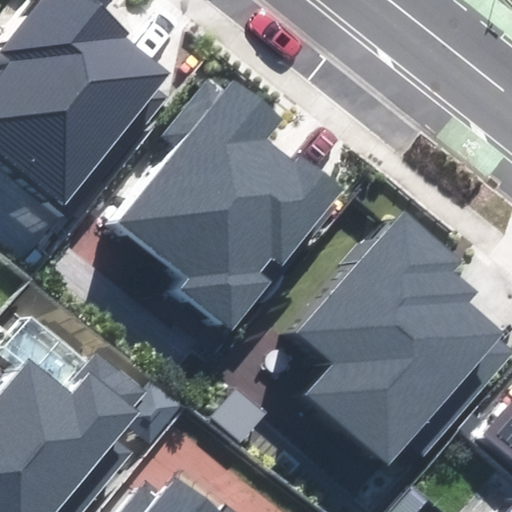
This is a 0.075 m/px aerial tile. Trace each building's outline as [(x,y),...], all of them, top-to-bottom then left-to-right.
[(106,0),(42,0),(4,49),(17,60),(0,81),(0,146),(68,200),(169,74),(124,38),(128,33),(99,9),(106,0)] [(185,288),(233,326),(342,190),(301,158),(296,165),(264,140),(280,121),(232,83),(223,95),(209,84),(165,138),(179,149),(122,220),(194,277),(185,288)] [(422,453),(511,350),(511,344),(464,303),(474,292),(451,272),(461,261),(406,212),(300,333),(338,367),(312,396),(388,462),(407,440),(422,453)] [(27,358),(0,391),(0,511),(88,511),(135,454),(117,439),(129,424),(150,441),(176,408),(103,350),(70,392),(27,358)] [(511,409),(488,435),(511,456),(511,409)] [(143,482),(119,511),(224,511),(178,475),(161,496),(143,482)]
